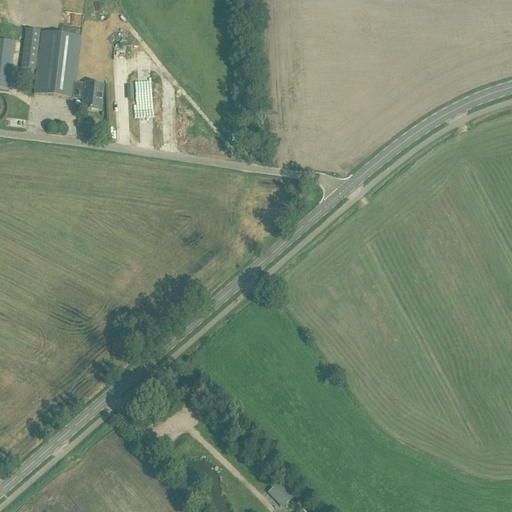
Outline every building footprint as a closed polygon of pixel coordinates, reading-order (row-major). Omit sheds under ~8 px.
[(25,30),(20,68),(34,70),(39,32),(25,30)] [(41,32),(33,95),(83,100),(82,109),(100,112),(103,87),(76,83),(81,37),(41,32)] [(110,40),(113,80),(124,79),(121,39),(110,40)] [(0,41),(0,90),(9,92),(14,44),(0,41)] [(179,108),(188,104),(186,99),(177,103),(179,108)] [(205,126),(198,134),(204,140),(211,132),(205,126)] [(275,486),(268,493),(282,508),(289,501),(275,486)]
